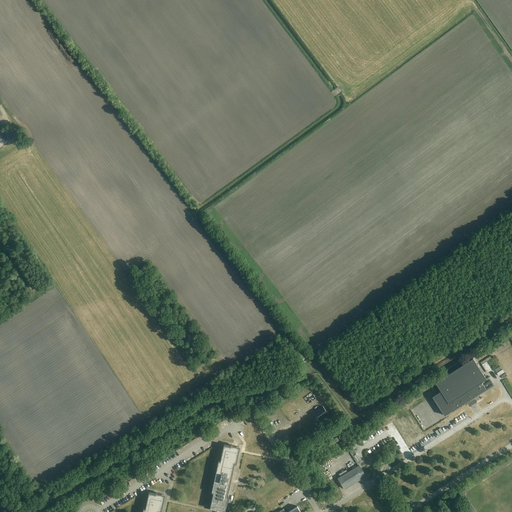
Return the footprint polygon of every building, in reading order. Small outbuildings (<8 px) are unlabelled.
[(1,128),(0,128),(0,136),(4,141),(8,138),(11,142),(17,138),(11,130),(6,135),(1,128)] [(441,391),(432,396),(444,415),(448,413),(450,411),(451,413),(467,403),(468,402),(469,405),(474,402),(473,399),(474,398),(477,396),(494,385),(489,376),(488,376),(486,378),(473,358),(460,365),(458,362),(445,370),(447,374),(435,382),(441,391)] [(487,373),(491,370),(486,361),(481,364),(487,373)] [(314,412),(319,419),(328,413),(323,406),(314,412)] [(238,450),(239,447),(236,446),(232,445),(231,445),(231,446),(224,445),(220,460),(218,460),(211,492),(213,492),(210,508),(217,510),(216,511),(218,511),(220,511),(224,511),(225,510),(226,510),(226,508),(225,507),(225,505),(226,505),(228,497),(226,496),(227,494),(228,491),(226,491),(227,488),(228,489),(232,470),(231,470),(231,467),(233,468),(234,465),(233,465),(234,463),(236,463),(237,455),(236,454),(237,452),(238,452),(239,450),(238,450)] [(366,476),(359,465),(338,478),(344,489),(366,476)] [(164,495),(156,493),(156,494),(149,492),(145,508),(144,508),(142,511),(158,511),(159,510),(161,511),(163,502),(161,502),(162,500),(164,500),(164,498),(164,497),(164,495)]
